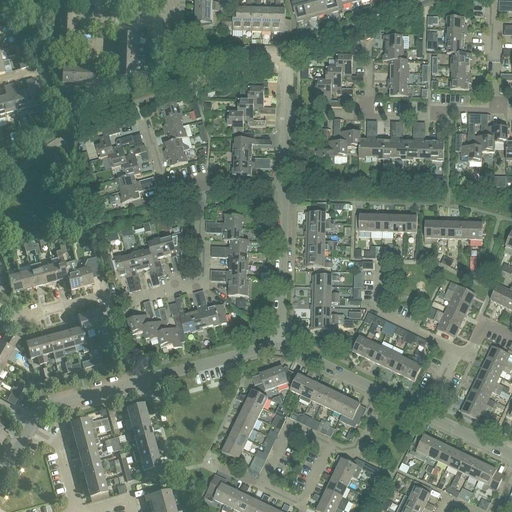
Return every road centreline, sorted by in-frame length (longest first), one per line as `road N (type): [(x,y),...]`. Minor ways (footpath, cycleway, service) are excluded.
road 1 (residential): [(0,324),(97,297),(111,305),(202,283),(200,183)]
road 2 (tertiary): [(279,344),(40,408),(29,427)]
road 3 (residential): [(285,112),(286,70),(278,56),(183,50),(125,0)]
road 4 (residential): [(414,409),(428,381),(438,385),(455,349),(468,355),(484,322),(511,336)]
road 5 (residential): [(279,344),(282,185)]
road 6 (residential): [(492,110),(366,115)]
